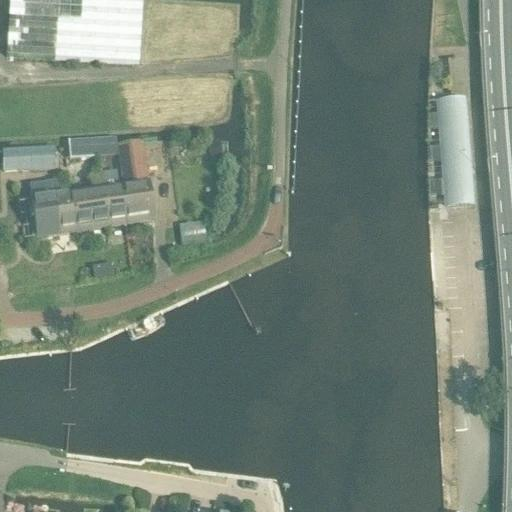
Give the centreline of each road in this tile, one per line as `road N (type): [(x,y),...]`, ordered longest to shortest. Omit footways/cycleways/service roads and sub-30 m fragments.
road 1 (unclassified): [(0,321),(95,316),(233,263),(266,242),(275,221),(289,0)]
road 2 (unclassified): [(264,511),(251,501),(0,452)]
road 3 (unclassified): [(460,223),(473,458)]
road 4 (primary): [(511,187),(501,0)]
